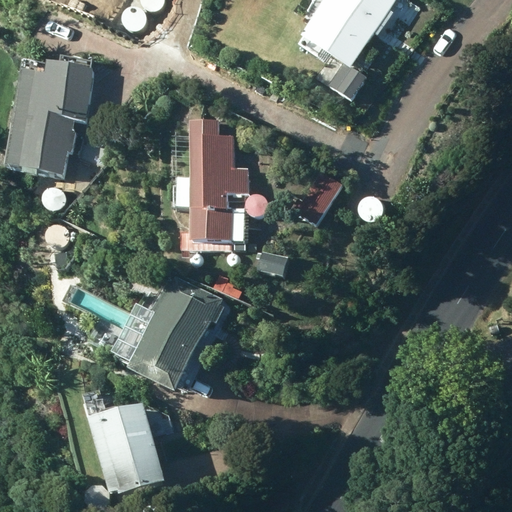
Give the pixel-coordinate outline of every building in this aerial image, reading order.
[(353,63),(394,0),(323,0),(303,30),(353,63)] [(28,65),(13,161),(26,163),(25,170),(42,173),(43,166),(68,170),(70,159),(73,160),(80,117),(87,118),(96,64),(50,57),(48,68),(28,65)] [(182,248),(246,248),(245,207),(230,207),(230,190),(249,190),(249,166),(236,167),(236,133),(221,133),(221,118),(192,118),(193,175),(178,176),(179,206),(193,206),(193,231),(182,231),(182,248)] [(109,131),(84,128),(81,151),(106,154),(109,131)] [(322,214),(343,182),(319,167),(299,199),(322,214)] [(277,232),(266,231),(266,240),(276,242),(277,232)] [(179,387),(225,297),(177,273),(149,328),(145,326),(132,352),(138,355),(133,364),(179,387)] [(113,489),(167,472),(144,396),(90,412),(113,489)]
